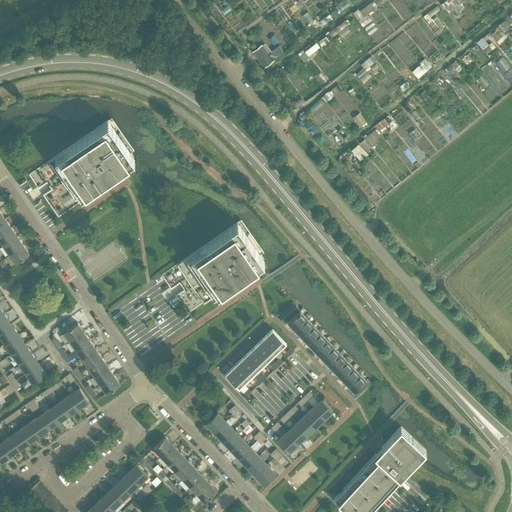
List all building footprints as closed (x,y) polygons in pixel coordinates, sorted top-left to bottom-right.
[(464,0),(445,0),(441,4),(450,14),(465,0),(464,0)] [(207,4),(206,4),(212,10),(210,11),(215,17),(217,14),(220,12),(210,1),(208,2),(207,3),(207,2),(207,3),(207,4)] [(371,2),(359,11),(363,17),(376,8),(371,2)] [(437,5),(423,16),(434,30),(438,27),(432,19),(430,17),(440,9),(437,5)] [(436,16),(432,19),(438,27),(440,29),(443,26),(436,16)] [(505,20),(499,25),(503,30),(509,25),(505,20)] [(344,21),(335,27),(339,32),(346,26),(348,25),(344,21)] [(339,32),(338,32),(341,37),(350,31),(346,26),(339,32)] [(262,44),(252,51),(264,67),(274,60),(273,59),(283,52),(278,45),(269,53),(262,44)] [(488,44),(482,49),(486,54),(492,49),(488,44)] [(305,51),(299,55),(304,61),(309,57),(305,51)] [(468,54),(461,58),(466,65),(472,60),(468,54)] [(371,56),(364,61),(369,66),(375,61),(371,56)] [(420,64),(412,71),(418,78),(431,66),(427,61),(425,63),(422,60),(419,63),(420,64)] [(455,61),(451,64),(455,69),(459,65),(455,61)] [(367,71),(359,78),(363,83),(371,75),(367,71)] [(435,81),(431,85),(438,93),(442,90),(435,81)] [(405,82),(399,86),(402,91),(408,86),(405,82)] [(424,90),(418,95),(422,100),(428,96),(424,90)] [(328,91),(321,97),(325,102),(333,96),(328,91)] [(301,97),(293,103),(296,108),(305,102),(301,97)] [(321,99),(307,109),(310,114),(324,103),(321,99)] [(450,99),(443,104),(448,112),(455,106),(450,99)] [(409,102),(403,107),(407,112),(413,108),(409,102)] [(359,112),(352,117),(359,127),(366,122),(359,112)] [(389,116),(385,119),(390,125),(394,122),(389,116)] [(43,195),(58,217),(115,178),(112,173),(134,158),(111,117),(29,174),(38,188),(47,182),(49,185),(52,189),(43,195)] [(385,119),(375,127),(380,133),(390,125),(385,119)] [(375,129),(365,137),(371,146),(382,138),(375,129)] [(363,139),(359,142),(366,151),(371,147),(363,139)] [(359,144),(351,150),(360,161),(368,154),(359,144)] [(351,152),(346,156),(358,171),(363,167),(351,152)] [(0,234),(11,227),(5,218),(0,221),(0,234)] [(176,295),(188,313),(264,260),(238,222),(161,274),(171,288),(179,282),(182,285),(184,289),(176,295)] [(0,240),(3,245),(17,236),(11,227),(0,234),(0,240)] [(9,254),(23,244),(17,236),(3,245),(9,254)] [(15,263),(29,253),(23,244),(9,254),(15,263)] [(290,318),(287,321),(294,328),(306,317),(299,309),(296,312),(293,315),(290,318)] [(0,331),(5,328),(11,324),(4,314),(0,317),(0,331)] [(306,317),(294,328),(301,335),(313,324),(306,317)] [(77,322),(64,332),(70,340),(84,331),(77,322)] [(0,335),(5,343),(12,338),(18,334),(11,324),(5,328),(0,331),(0,335)] [(313,324),(301,335),(307,342),(320,330),(313,324)] [(264,335),(278,350),(286,342),(272,328),(264,335)] [(320,330),(307,342),(314,349),(326,337),(320,330)] [(84,331),(70,340),(70,341),(76,349),(90,340),(84,331)] [(12,353),(25,344),(18,334),(12,338),(5,343),(12,353)] [(264,335),(256,343),(270,357),(278,350),(264,335)] [(326,337),(314,349),(320,356),(333,344),(326,337)] [(67,355),(64,358),(66,362),(70,359),(79,353),(82,357),(82,358),(96,348),(95,348),(90,340),(76,349),(67,355)] [(270,357),(256,343),(249,350),(262,365),(270,357)] [(19,363),(32,353),(25,344),(12,353),(19,363)] [(333,344),(320,356),(327,363),(339,351),(333,344)] [(96,348),(82,358),(88,366),(88,367),(102,357),(96,348)] [(249,350),(241,358),(254,372),(262,365),(249,350)] [(339,351),(327,363),(334,370),(346,358),(339,351)] [(26,373),(39,363),(32,353),(19,363),(26,373)] [(102,357),(88,367),(94,375),(108,366),(102,357)] [(241,358),(233,366),(247,380),(254,372),(241,358)] [(346,358),(334,370),(340,377),(353,365),(346,358)] [(33,383),(46,373),(39,363),(26,373),(33,383)] [(353,365),(340,377),(347,384),(359,372),(353,365)] [(108,366),(94,375),(100,384),(114,374),(108,366)] [(239,388),(247,380),(233,366),(225,373),(239,388)] [(359,372),(347,384),(354,391),(357,388),(360,385),(363,382),(366,379),(359,372)] [(12,382),(16,380),(11,373),(7,376),(12,382)] [(73,378),(70,373),(65,376),(70,382),(74,380),(73,378)] [(114,374),(100,384),(106,393),(120,383),(114,374)] [(16,389),(20,386),(16,380),(12,382),(16,389)] [(52,391),(59,386),(56,382),(50,387),(52,391)] [(10,393),(14,391),(9,384),(5,387),(10,393)] [(46,395),(52,391),(50,387),(43,391),(46,395)] [(79,387),(69,394),(78,407),(88,400),(79,387)] [(307,400),(313,395),(309,391),(303,397),(307,400)] [(69,394),(59,401),(69,414),(78,407),(69,394)] [(301,406),(307,400),(303,397),(297,402),(301,406)] [(33,398),(30,401),(36,409),(39,406),(33,398)] [(324,418),(333,410),(322,398),(313,406),(324,418)] [(30,401),(27,403),(37,417),(40,415),(36,409),(30,401)] [(59,401),(50,408),(59,421),(69,414),(59,401)] [(230,416),(238,409),(235,405),(226,412),(230,416)] [(289,417),(295,411),(298,408),(294,405),(286,413),(289,417)] [(315,426),(324,418),(313,406),(304,415),(315,426)] [(50,408),(40,415),(49,428),(59,421),(50,408)] [(241,412),(238,409),(230,416),(233,419),(241,412)] [(13,419),(20,414),(17,410),(10,415),(13,419)] [(214,431),(226,420),(217,412),(206,423),(214,431)] [(283,422),(289,417),(286,413),(280,419),(283,422)] [(7,423),(13,419),(10,415),(4,419),(3,419),(6,423),(7,423)] [(37,417),(30,422),(39,435),(49,428),(40,415),(37,417)] [(306,435),(315,426),(304,415),(295,423),(306,435)] [(246,419),(241,423),(245,427),(250,423),(246,419)] [(222,440),(234,429),(226,420),(214,431),(222,440)] [(277,421),(271,427),(274,430),(275,431),(281,425),(277,421)] [(30,422),(20,428),(29,442),(39,435),(30,422)] [(298,443),(306,435),(295,423),(286,432),(298,443)] [(400,426),(375,454),(334,498),(338,502),(346,509),(349,511),(367,511),(399,477),(425,449),(400,426)] [(17,431),(10,435),(19,449),(29,442),(20,428),(20,429),(17,431)] [(231,449),(236,443),(242,438),(234,429),(222,440),(231,449)] [(253,436),(257,440),(263,435),(259,431),(253,436)] [(289,452),(298,443),(286,432),(278,440),(289,452)] [(10,435),(1,442),(10,455),(19,449),(10,435)] [(247,466),(259,455),(254,450),(260,443),(266,438),(263,435),(250,446),(239,457),(247,466)] [(160,456),(173,444),(165,436),(153,448),(160,456)] [(239,457),(250,446),(242,438),(236,443),(231,449),(239,457)] [(1,442),(0,442),(0,462),(10,455),(1,442)] [(168,463),(180,452),(173,444),(160,456),(168,463)] [(274,457),(279,452),(276,448),(270,454),(274,457)] [(175,471),(187,459),(180,452),(168,463),(175,471)] [(277,461),(283,455),(279,452),(274,457),(277,461)] [(255,475),(267,464),(259,455),(247,466),(255,475)] [(182,479),(195,467),(187,459),(175,471),(182,479)] [(139,483),(148,475),(137,463),(128,471),(139,483)] [(157,473),(161,470),(162,469),(157,464),(153,468),(157,473)] [(264,483),(275,472),(267,464),(255,475),(264,483)] [(190,486),(202,475),(195,467),(182,479),(190,486)] [(165,481),(167,479),(167,478),(168,477),(161,470),(157,473),(165,481)] [(131,491),(139,483),(128,471),(119,480),(131,491)] [(197,494),(209,482),(202,475),(190,486),(197,494)] [(170,482),(167,479),(165,481),(172,489),(175,485),(171,481),(170,482)] [(33,494),(44,484),(39,480),(29,489),(33,494)] [(122,500),(131,491),(119,480),(111,488),(122,500)] [(205,502),(217,490),(209,482),(197,494),(205,502)] [(37,498),(48,489),(44,484),(33,494),(37,498)] [(149,493),(152,490),(146,484),(143,487),(149,493)] [(145,497),(149,493),(143,487),(139,491),(145,497)] [(113,508),(122,500),(111,488),(102,496),(113,508)] [(41,503),(52,493),(48,489),(37,498),(41,503)] [(46,507),(56,498),(52,493),(41,503),(46,507)] [(100,511),(109,511),(113,508),(102,496),(93,505),(100,511)] [(187,504),(190,501),(185,496),(182,499),(187,504)] [(50,511),(60,502),(56,498),(46,507),(50,511)] [(447,498),(441,504),(446,509),(452,503),(447,498)] [(131,510),(137,504),(133,501),(128,506),(131,510)] [(50,511),(57,511),(64,506),(60,502),(50,511)] [(18,511),(20,510),(14,503),(4,511),(18,511)]
